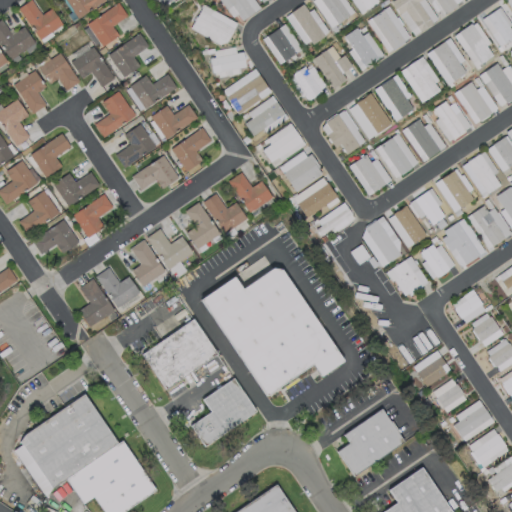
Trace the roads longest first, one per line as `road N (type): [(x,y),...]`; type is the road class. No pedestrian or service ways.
road 1 (residential): [(238,152),(43,289)]
road 2 (residential): [(136,0),(238,152)]
road 3 (residential): [(192,494),(98,354)]
road 4 (residential): [(143,221),(63,109)]
road 5 (residential): [(178,511),(268,443),(286,443)]
road 6 (residential): [(78,336),(0,233)]
